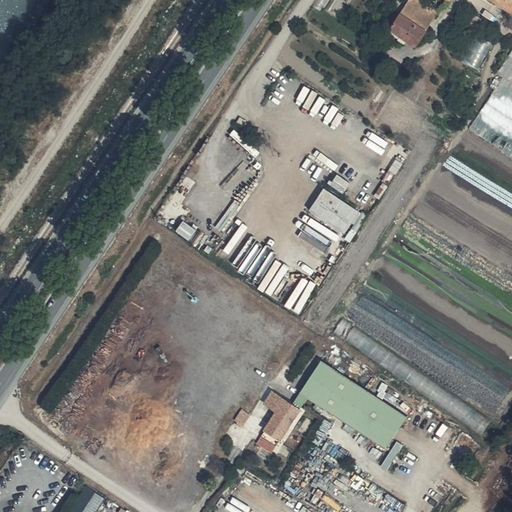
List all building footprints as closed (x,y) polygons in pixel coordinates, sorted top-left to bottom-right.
[(410,0),(410,1),(427,12),(432,4),(426,0),(410,0)] [(511,0),(492,0),(511,12),(511,0)] [(426,34),(401,17),(391,33),(416,50),(426,34)] [(474,37),(465,62),(482,68),(491,43),(474,37)] [(494,95),(511,106),(511,54),(499,74),(505,79),(494,95)] [(352,238),(368,214),(325,186),(309,209),(352,238)] [(190,239),(198,229),(184,220),(177,229),(190,239)] [(338,333),(484,434),(493,421),(348,319),(338,333)] [(323,360),(301,392),(309,397),(386,450),(407,419),(323,360)] [(265,401),(273,389),(269,386),(261,398),(265,401)] [(275,446),(301,409),(274,391),(265,403),(278,412),(260,436),(275,446)] [(309,397),(301,392),(293,403),(301,409),(309,397)] [(275,446),(260,436),(256,442),(271,453),(275,446)] [(97,511),(107,496),(86,483),(76,501),(69,497),(60,511),(97,511)]
